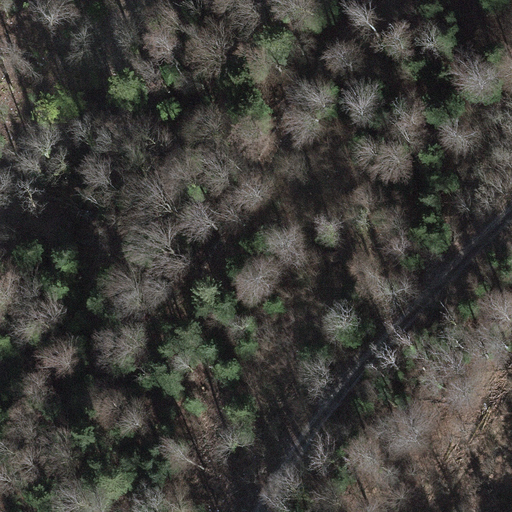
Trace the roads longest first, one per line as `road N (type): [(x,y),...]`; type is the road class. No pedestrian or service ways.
road 1 (track): [(253,511),(329,401),(511,209)]
road 2 (track): [(199,295),(274,147),(379,0)]
